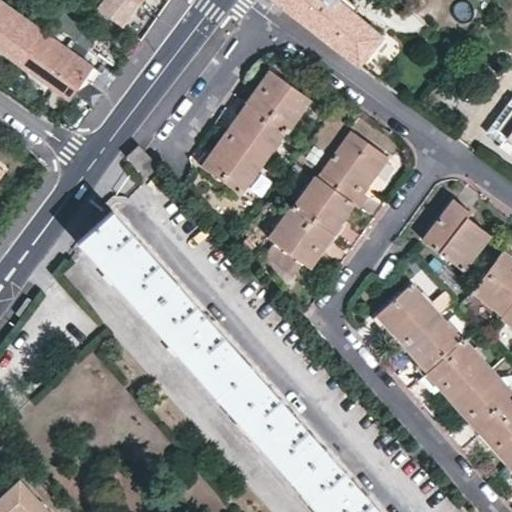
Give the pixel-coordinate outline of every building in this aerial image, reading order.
[(99,0),(98,3),(94,0),(88,0),(87,2),(118,25),(137,0),(99,0)] [(275,0),(355,63),(380,33),(340,0),(275,0)] [(0,53),(14,63),(36,31),(0,3),(0,53)] [(14,63),(65,100),(88,68),(36,31),(14,63)] [(304,100),(266,73),(253,91),(248,88),(229,113),(234,117),(207,155),(203,152),(194,166),(234,195),(279,132),(282,133),(304,100)] [(511,105),(496,129),(505,136),(511,127),(511,105)] [(381,158),(346,133),(316,179),(312,177),(291,209),(289,208),(266,240),(271,244),(301,264),(304,267),(320,246),(324,249),(342,225),(338,222),(350,204),(354,207),(362,196),(358,192),(381,158)] [(125,153),(139,168),(143,173),(156,163),(138,142),(125,153)] [(489,230),(449,201),(420,241),(460,270),(489,230)] [(379,511),(110,209),(76,241),(315,511),(379,511)] [(301,264),(271,244),(261,259),(290,279),(301,264)] [(511,258),(511,256),(501,249),(471,290),(503,315),(501,318),(511,326),(511,261),(511,260),(511,258)] [(443,267),(434,259),(427,266),(437,274),(443,267)] [(438,278),(456,292),(463,284),(446,269),(438,278)] [(460,342),(409,286),(372,320),(382,332),(386,328),(416,361),(412,366),(434,391),(438,387),(469,421),(466,425),(487,448),(490,446),(511,469),(511,394),(463,340),(460,342)] [(32,302),(27,299),(17,314),(22,317),(32,302)] [(51,511),(22,476),(0,494),(0,511),(51,511)]
